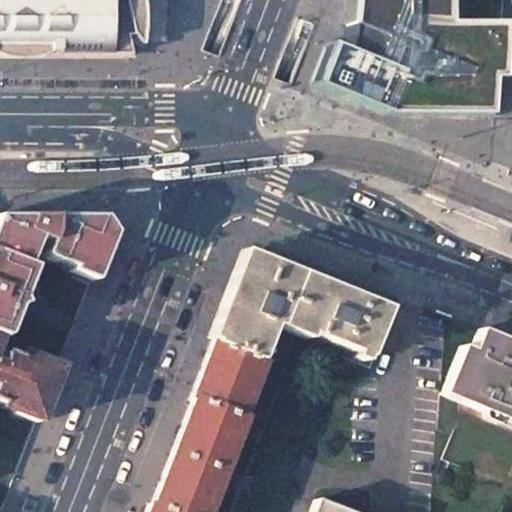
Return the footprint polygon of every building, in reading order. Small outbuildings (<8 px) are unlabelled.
[(0,0),(0,55),(128,56),(126,45),(133,45),(138,45),(138,46),(139,47),(140,46),(140,45),(142,31),(143,17),(141,0),(0,0)] [(442,0),(347,0),(341,49),(326,44),(310,85),(381,116),(400,116),(460,116),(493,117),(494,96),(498,23),(442,24),(442,3),(442,0)] [(98,217),(0,216),(0,336),(1,336),(28,267),(23,265),(33,237),(45,241),(40,256),(68,267),(67,271),(90,281),(100,257),(109,233),(98,217)] [(243,256),(210,342),(257,360),(264,340),(272,320),(365,357),(374,332),(384,308),(266,260),(264,264),(256,261),(243,256)] [(511,343),(477,329),(468,350),(458,346),(438,394),(511,424),(511,343)] [(203,511),(241,417),(238,416),(260,361),(257,360),(210,342),(150,503),(148,503),(144,511),(203,511)] [(33,358),(32,362),(4,351),(1,352),(0,355),(0,404),(12,409),(11,413),(34,422),(56,367),(33,358)] [(26,498),(21,510),(25,511),(33,511),(37,503),(31,500),(26,498)] [(345,511),(314,500),(309,511),(345,511)]
